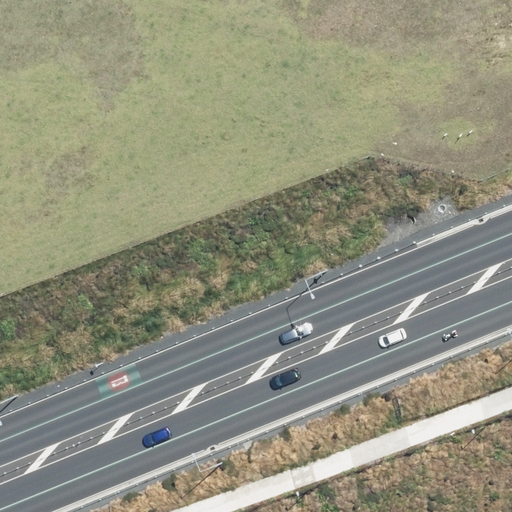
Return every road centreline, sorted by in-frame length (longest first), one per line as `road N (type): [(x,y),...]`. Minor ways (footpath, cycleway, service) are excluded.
road 1 (primary): [(511,297),(0,502)]
road 2 (primary): [(0,432),(511,229)]
